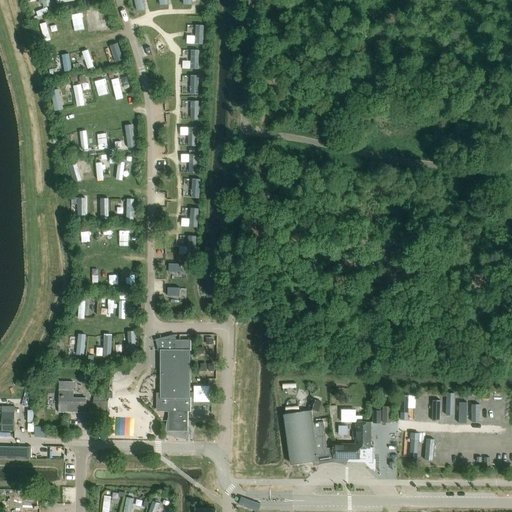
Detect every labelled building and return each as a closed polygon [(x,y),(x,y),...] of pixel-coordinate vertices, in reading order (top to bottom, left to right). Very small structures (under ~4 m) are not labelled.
[(144,0),(134,0),(137,12),(146,10),(144,0)] [(94,13),(88,14),(92,30),(98,29),(94,13)] [(46,23),(40,24),(45,42),(51,40),(46,23)] [(196,25),(195,44),(204,44),(204,26),(196,25)] [(117,42),(109,44),(116,64),(124,62),(117,42)] [(88,50),(82,52),(88,69),(94,67),(88,50)] [(191,50),(191,69),(199,69),(200,50),(191,50)] [(69,54),(62,55),(65,72),(72,71),(69,54)] [(191,76),(191,94),(199,94),(199,76),(191,76)] [(119,79),(112,80),(117,100),(123,98),(119,79)] [(81,85),(74,86),(77,107),(85,105),(81,85)] [(59,89),(51,91),(55,111),(63,110),(59,89)] [(191,101),(191,120),(199,120),(200,101),(191,101)] [(133,125),(125,126),(128,148),(136,147),(133,125)] [(189,128),(188,146),(197,146),(197,128),(189,128)] [(86,131),(80,132),(82,149),(88,149),(86,131)] [(102,149),(111,147),(109,132),(99,133),(102,149)] [(190,154),(189,173),(197,173),(198,155),(190,154)] [(119,162),(116,180),(123,181),(125,163),(119,162)] [(77,163),(70,165),(75,183),(82,181),(77,163)] [(193,179),(192,198),(200,198),(201,180),(193,179)] [(127,199),(127,221),(134,221),(135,199),(127,199)] [(191,208),(190,227),(198,227),(199,209),(191,208)] [(189,236),(187,254),(195,255),(197,236),(189,236)] [(169,264),(169,272),(181,273),(181,264),(169,264)] [(168,287),(168,296),(180,296),(180,288),(168,287)] [(135,331),(128,331),(129,352),(136,351),(135,331)] [(79,334),(77,355),(84,355),(86,335),(79,334)] [(189,407),(190,340),(160,340),(160,393),(158,393),(158,398),(160,398),(160,407),(168,407),(168,431),(188,431),(188,407),(189,407)] [(59,382),(59,412),(86,413),(87,399),(73,398),(73,382),(59,382)] [(197,400),(214,400),(214,384),(197,384),(197,400)] [(33,401),(33,387),(11,387),(10,400),(33,401)] [(409,397),(402,397),(400,421),(408,421),(409,397)] [(423,398),(416,398),(414,417),(421,418),(423,398)] [(316,400),(312,410),(313,410),(318,412),(322,402),(316,400)] [(93,402),(93,410),(108,410),(108,402),(93,402)] [(439,403),(432,402),(431,420),(438,420),(439,403)] [(383,406),(383,423),(391,423),(391,406),(383,406)] [(2,431),(14,432),(15,407),(2,407),(2,412),(0,412),(0,424),(2,425),(2,431)] [(357,438),(357,444),(357,447),(360,447),(372,448),(372,422),(363,422),(363,415),(357,415),(357,409),(342,409),(342,422),(357,422),(357,431),(354,431),(354,438),(357,438)] [(328,448),(324,421),(314,422),(313,410),(312,410),(286,414),(294,464),(316,461),(320,461),(319,458),(335,456),(335,458),(360,459),(367,459),(371,463),(374,463),(374,464),(375,464),(375,452),(375,448),(372,448),(360,447),(357,447),(357,444),(335,443),(335,448),(328,448)] [(49,436),(50,425),(39,424),(38,434),(49,436)] [(433,439),(425,439),(425,453),(432,453),(433,439)] [(411,441),(404,440),(402,464),(410,465),(411,441)] [(0,446),(0,458),(30,459),(30,447),(0,446)] [(104,495),(102,511),(109,511),(111,496),(104,495)] [(127,497),(123,511),(131,511),(134,499),(127,497)] [(153,501),(148,511),(157,511),(160,503),(153,501)]
